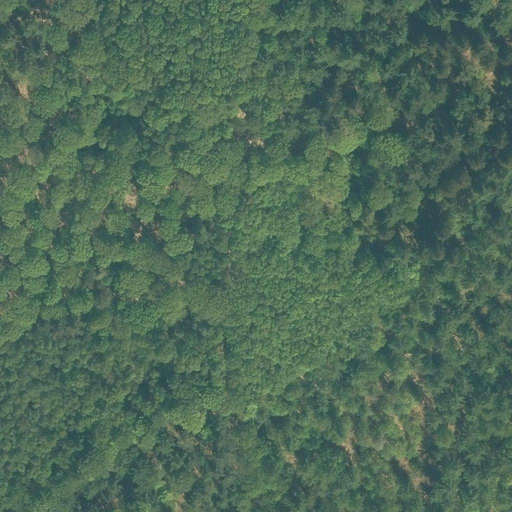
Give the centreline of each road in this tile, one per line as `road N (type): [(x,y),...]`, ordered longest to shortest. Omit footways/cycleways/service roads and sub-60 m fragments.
road 1 (track): [(229,355),(237,181),(262,0)]
road 2 (track): [(511,207),(278,387),(233,402)]
road 3 (track): [(229,355),(118,413),(0,511)]
